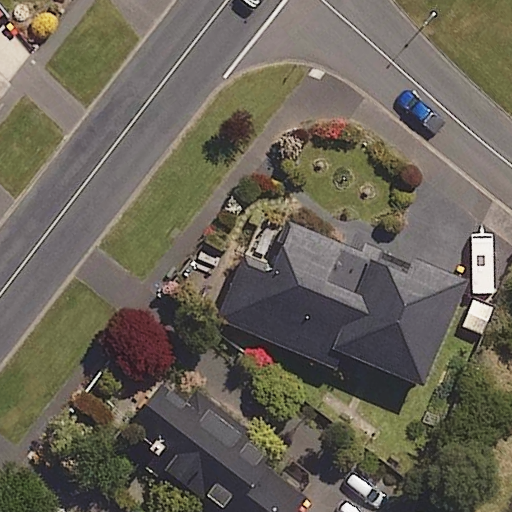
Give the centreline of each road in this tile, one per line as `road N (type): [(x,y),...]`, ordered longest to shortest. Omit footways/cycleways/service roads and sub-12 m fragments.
road 1 (tertiary): [(227,0),(0,298)]
road 2 (residential): [(321,0),(511,166)]
